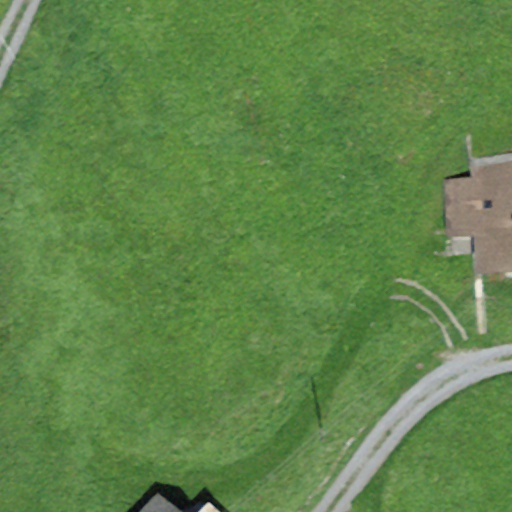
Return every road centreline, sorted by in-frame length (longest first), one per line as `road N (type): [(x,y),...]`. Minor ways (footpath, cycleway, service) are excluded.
road 1 (track): [(116,480),(165,485),(236,476),(276,455),(362,319),(409,184),(459,114)]
road 2 (track): [(473,366),(414,291),(375,286)]
